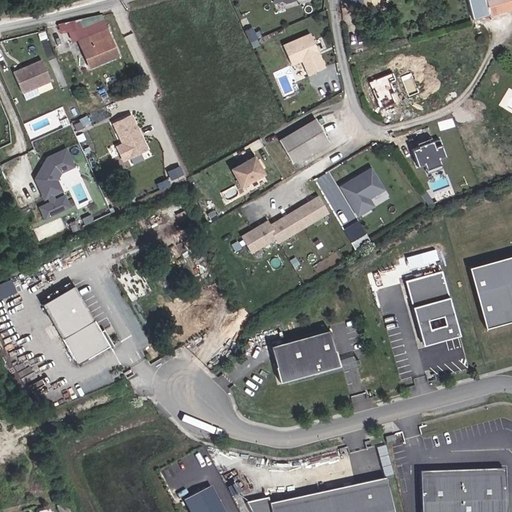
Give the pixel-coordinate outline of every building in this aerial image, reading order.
[(360,0),(360,5),(376,8),(377,0),(360,0)] [(511,0),(486,0),(492,16),(511,9),(511,0)] [(101,15),(68,22),(70,29),(82,25),(86,34),(76,38),(88,67),(118,55),(101,15)] [(316,32),(288,44),(296,63),(307,59),(313,74),(330,67),(316,32)] [(40,61),(11,73),(20,93),(49,81),(40,61)] [(138,137),(135,131),(138,130),(131,114),(113,122),(129,157),(147,148),(141,135),(138,137)] [(291,162),(328,142),(316,119),(278,140),(291,162)] [(443,166),(441,158),(447,156),(442,139),(413,146),(418,164),(426,162),(428,170),(443,166)] [(74,166),(66,147),(45,156),(32,176),(44,202),(49,200),(51,205),(40,210),(45,221),(69,210),(64,199),(55,203),(52,198),(62,194),(57,182),(61,172),(74,166)] [(240,185),(262,173),(253,157),(246,160),(247,162),(239,166),(238,165),(231,169),(240,185)] [(347,182),(341,186),(358,214),(374,205),(369,197),(384,189),(371,168),(355,177),(354,181),(351,183),(347,182)] [(277,241),(327,212),(318,196),(316,197),(268,225),(266,221),(242,235),(251,251),(275,237),(277,241)] [(511,254),(469,266),(485,326),(511,319),(511,309),(511,306),(511,254)] [(442,270),(406,280),(412,302),(414,302),(415,306),(413,306),(422,338),(448,331),(450,336),(459,334),(449,296),(447,296),(446,293),(448,293),(442,270)] [(57,328),(78,365),(111,346),(76,285),(43,304),(55,324),(57,328)] [(339,366),(329,329),(270,345),(280,382),(339,366)] [(423,344),(450,337),(448,331),(422,338),(423,344)] [(396,440),(394,434),(385,437),(386,442),(396,440)] [(386,444),(379,446),(386,474),(394,473),(386,444)] [(505,511),(504,469),(419,472),(420,511),(505,511)] [(261,511),(393,511),(386,479),(356,486),(357,492),(278,509),(276,497),(256,502),(261,511)] [(250,491),(245,482),(241,484),(246,493),(250,491)] [(233,511),(217,483),(190,498),(197,511),(233,511)]
